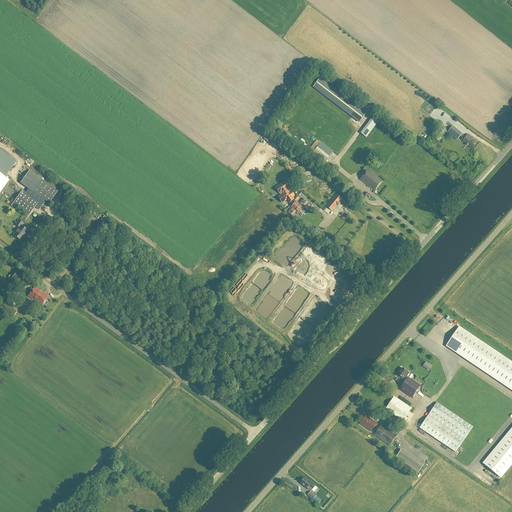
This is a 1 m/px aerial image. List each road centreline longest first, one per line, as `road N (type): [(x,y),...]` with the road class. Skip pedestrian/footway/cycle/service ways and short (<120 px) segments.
road 1 (tertiary): [(247,511),(511,214)]
road 2 (unclassified): [(255,432),(511,148)]
road 3 (unclassified): [(255,432),(0,247)]
